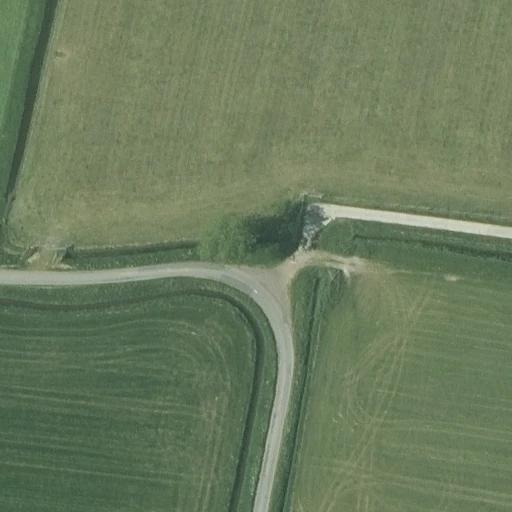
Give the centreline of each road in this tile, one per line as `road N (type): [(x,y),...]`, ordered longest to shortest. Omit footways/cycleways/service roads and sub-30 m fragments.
road 1 (unclassified): [(258,511),(283,351),(275,319),(257,294),(201,272),(0,277)]
road 2 (track): [(511,233),(319,209),(289,269),(257,294)]
